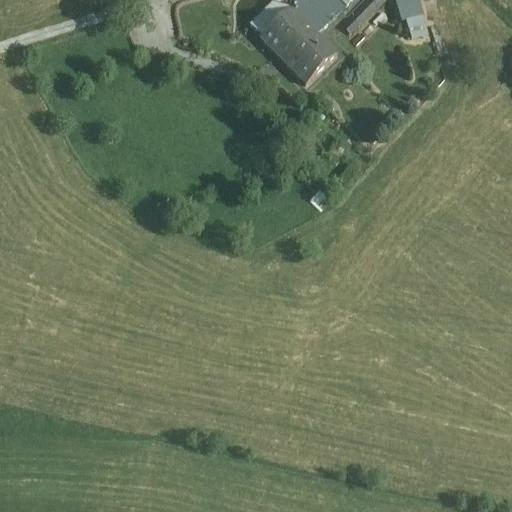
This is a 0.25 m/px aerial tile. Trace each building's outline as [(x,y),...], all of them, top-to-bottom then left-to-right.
[(305,0),(292,14),(317,38),(343,13),(330,0),(305,0)] [(352,0),(335,0),(346,10),(354,2),(352,0)] [(374,0),(344,31),(350,37),(386,0),(374,0)] [(414,0),(398,0),(411,42),(425,37),(414,0)] [(277,3),(250,29),(262,41),(260,44),(306,89),(337,59),(317,38),(292,14),(291,13),(289,15),(277,3)]
